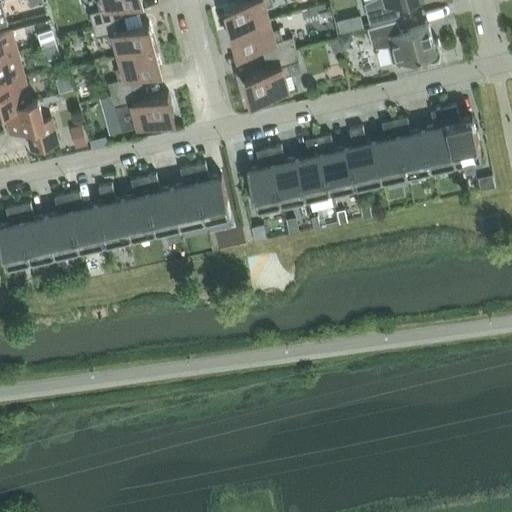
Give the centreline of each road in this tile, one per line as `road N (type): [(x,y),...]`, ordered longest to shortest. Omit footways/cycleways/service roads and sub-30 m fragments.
road 1 (residential): [(221,128),(496,64)]
road 2 (residential): [(0,179),(221,128)]
road 3 (residential): [(221,128),(189,0)]
